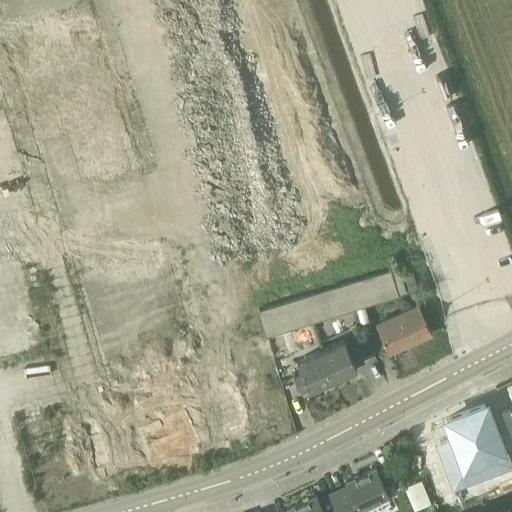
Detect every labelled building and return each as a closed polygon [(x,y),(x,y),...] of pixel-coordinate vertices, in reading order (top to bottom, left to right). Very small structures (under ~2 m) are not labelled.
[(398,266),(390,269),(258,310),(266,334),(404,291),(398,266)] [(376,323),(388,351),(430,332),(418,303),(376,323)] [(343,337),(319,347),(332,376),(356,365),(355,362),(363,358),(357,345),(349,349),(343,337)] [(332,376),(319,347),(296,358),(301,369),(292,374),(298,387),(307,383),(308,386),(332,376)] [(453,439),(440,444),(456,484),(507,463),(483,405),(446,421),(453,439)] [(348,486),(333,492),(342,511),(358,511),(360,511),(358,508),(387,494),(383,484),(399,477),(396,469),(379,476),(375,467),(345,480),(348,486)] [(316,493),(286,507),(288,511),(342,511),(333,492),(319,499),(316,493)]
